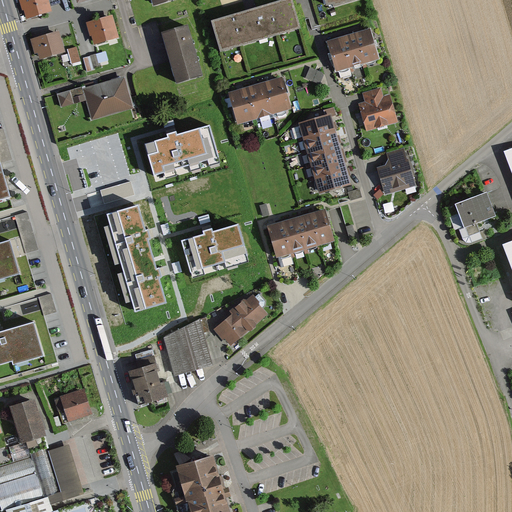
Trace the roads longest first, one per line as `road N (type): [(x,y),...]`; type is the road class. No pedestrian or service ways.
road 1 (residential): [(511,129),(234,360),(161,436),(131,447)]
road 2 (primary): [(18,57),(131,447)]
